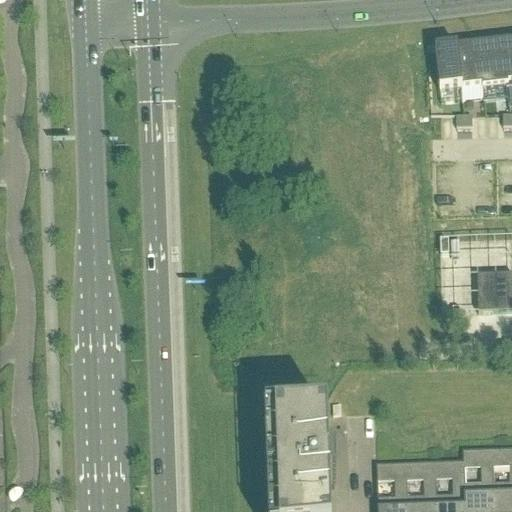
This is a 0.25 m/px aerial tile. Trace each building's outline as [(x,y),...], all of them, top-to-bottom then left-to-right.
[(511,45),(501,47),(502,49),(507,91),(506,91),(506,93),(511,92),(511,45)] [(479,49),(456,52),(461,94),(482,91),(483,91),(478,52),(479,52),(479,49)] [(479,52),(478,52),(483,91),(482,91),(482,94),(506,91),(507,91),(502,49),(479,52)] [(443,53),(435,54),(439,96),(461,94),(456,52),(449,53),(443,53)] [(503,121),(503,133),(511,132),(511,120),(503,121)] [(464,121),(456,121),(456,133),(464,133),(464,121)] [(472,121),(464,121),(464,133),(472,133),(472,121)] [(458,173),(434,174),(437,243),(462,241),(458,173)] [(511,242),(440,245),(442,320),(511,317),(511,242)] [(261,346),(312,343),(310,302),(301,303),(300,282),(258,284),(261,346)] [(267,511),(330,511),(327,420),(264,423),(267,511)] [(511,511),(511,454),(492,455),(493,511),(511,511)] [(493,511),(492,455),(462,456),(462,467),(463,467),(464,511),(493,511)] [(464,511),(463,467),(462,467),(434,468),(435,511),(464,511)] [(435,511),(434,468),(405,469),(406,511),(435,511)] [(406,511),(405,469),(376,470),(377,511),(406,511)]
